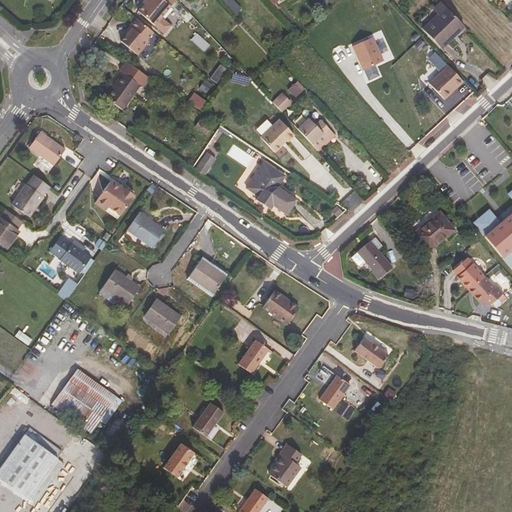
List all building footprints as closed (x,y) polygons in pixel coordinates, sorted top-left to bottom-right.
[(162,16),(171,5),(165,0),(146,0),(145,2),(138,10),(165,32),(171,24),(162,16)] [(432,10),(437,15),(445,7),(440,1),(432,10)] [(455,43),(468,30),(445,7),(437,15),(423,29),(441,48),(451,38),(455,43)] [(154,31),(137,17),(130,25),(132,27),(127,32),(121,40),(138,54),(149,40),(147,39),(154,31)] [(371,35),(351,44),(362,68),(367,78),(378,73),(373,63),(382,59),(371,35)] [(149,77),(125,61),(118,70),(122,72),(104,97),(122,109),(139,84),(142,86),(149,77)] [(462,79),(447,63),(428,82),(443,98),(462,79)] [(214,80),(219,84),(229,69),(224,66),(214,80)] [(197,89),(204,94),(210,86),(203,81),(197,89)] [(201,109),(207,100),(195,92),(188,101),(201,109)] [(277,99),(285,106),(289,102),(282,94),(277,99)] [(273,102),(281,110),(285,106),(277,99),(273,102)] [(279,118),(260,135),(274,151),(280,144),(281,141),(285,137),(287,140),(294,133),(279,118)] [(302,124),(331,153),(336,148),(330,141),(335,135),(320,119),(315,125),(308,118),(302,124)] [(196,125),(207,132),(211,126),(200,119),(196,125)] [(297,128),(325,158),(331,153),(302,124),(297,128)] [(53,161),(64,147),(40,129),(29,143),(53,161)] [(330,141),(336,148),(342,142),(335,135),(330,141)] [(198,167),(206,172),(215,159),(207,153),(198,167)] [(255,199),(265,206),(268,202),(273,206),(286,215),(296,200),(276,186),(283,175),(262,161),(245,188),(258,196),(255,199)] [(25,180),(15,194),(32,207),(50,185),(34,172),(27,182),(25,180)] [(437,184),(432,178),(428,181),(434,188),(437,184)] [(118,213),(133,193),(126,189),(125,190),(110,179),(94,199),(104,207),(107,204),(118,213)] [(511,189),(507,193),(511,199),(511,211),(499,222),(488,209),(473,222),(511,269),(511,189)] [(32,207),(15,194),(10,201),(28,213),(32,207)] [(151,239),(164,223),(139,204),(126,221),(151,239)] [(20,218),(5,207),(0,212),(0,239),(5,243),(17,228),(14,225),(20,218)] [(438,211),(413,233),(428,251),(445,237),(449,241),(457,233),(438,211)] [(77,269),(89,253),(71,239),(70,240),(60,233),(49,247),(59,254),(59,255),(77,269)] [(374,238),(370,242),(377,250),(382,246),(374,238)] [(377,250),(370,242),(358,252),(374,270),(380,277),(391,266),(377,250)] [(214,286),(226,270),(202,252),(190,268),(214,286)] [(493,289),(466,257),(452,269),(457,275),(456,276),(478,302),(482,299),(487,305),(502,292),(497,286),(493,289)] [(122,300),(133,286),(109,269),(97,283),(122,300)] [(53,292),(62,299),(67,292),(58,286),(53,292)] [(280,326),(290,313),(264,294),(254,307),(280,326)] [(164,332),(176,318),(151,299),(139,314),(164,332)] [(375,367),(385,354),(362,336),(352,350),(375,367)] [(241,374),(258,351),(245,341),(227,363),(241,374)] [(87,428),(111,397),(71,368),(46,397),(66,413),(64,416),(75,423),(77,421),(87,428)] [(329,408),(347,383),(335,373),(316,397),(329,408)] [(201,428),(218,405),(206,395),(188,418),(201,428)] [(52,456),(21,432),(0,460),(0,481),(29,503),(54,468),(48,462),(52,456)] [(170,470),(187,448),(174,438),(156,460),(170,470)] [(275,478),(296,451),(281,439),(273,449),(276,451),(262,469),(275,478)] [(304,455),(297,461),(303,467),(310,461),(304,455)] [(257,511),(267,511),(274,503),(250,485),(233,509),(236,511),(249,511),(252,508),(257,511)]
